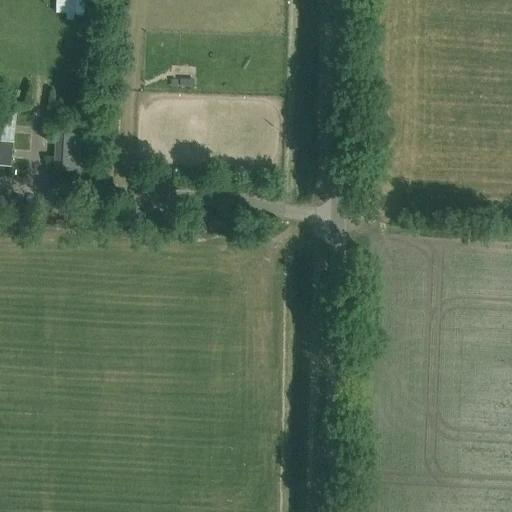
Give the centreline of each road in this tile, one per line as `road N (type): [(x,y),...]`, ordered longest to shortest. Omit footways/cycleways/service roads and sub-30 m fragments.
road 1 (unclassified): [(327,511),(339,0)]
road 2 (track): [(126,194),(135,10)]
